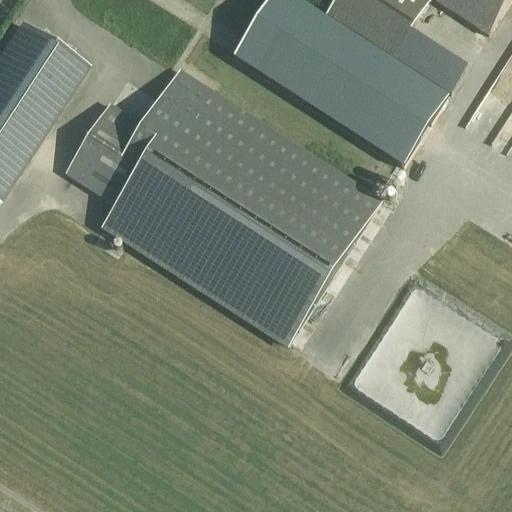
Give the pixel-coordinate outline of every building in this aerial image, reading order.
[(285,0),(274,0),(234,63),(403,172),(447,104),(285,0)] [(489,39),(511,3),(511,0),(338,0),(326,18),(451,99),(466,77),(410,41),(434,4),(489,39)] [(26,31),(0,69),(0,206),(88,71),(26,31)] [(288,350),(380,208),(178,78),(144,131),(110,110),(66,178),(116,211),(103,231),(288,350)] [(503,344),(416,288),(353,388),(440,443),(503,344)]
